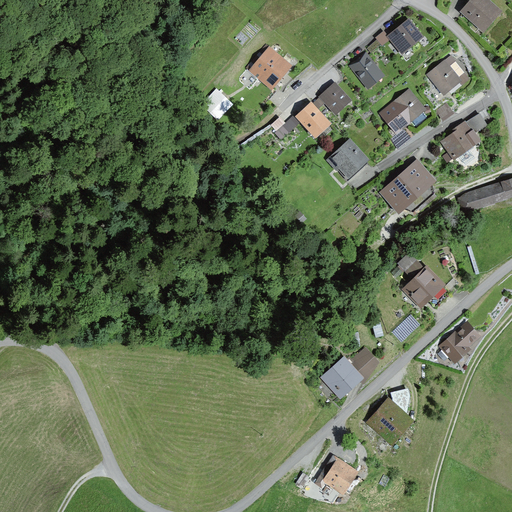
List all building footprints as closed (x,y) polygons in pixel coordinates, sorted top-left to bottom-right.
[(474,0),(466,10),(483,24),(496,9),(485,0),(474,0)] [(392,35),(404,49),(420,35),(408,22),(392,35)] [(383,33),(376,38),(382,45),(389,40),(386,37),(383,33)] [(266,45),(248,67),(250,69),(252,67),(271,84),(286,67),(268,51),(270,49),(266,45)] [(367,56),(354,66),(368,83),(381,73),(367,56)] [(443,63),(429,75),(444,93),(457,81),(456,79),(463,72),(454,61),(446,68),(443,63)] [(262,80),(255,88),(269,99),(276,91),(262,80)] [(319,96),(313,101),(319,107),(325,102),(336,113),(352,98),(335,80),(318,95),(319,96)] [(203,101),(219,117),(234,103),(217,87),(203,101)] [(407,92),(393,104),(408,122),(422,110),(407,92)] [(331,120),(319,107),(313,101),(311,99),(303,105),(295,114),(316,135),(331,120)] [(434,111),(438,117),(449,110),(444,104),(434,111)] [(300,121),(293,114),(274,132),(281,139),(300,121)] [(478,114),(469,121),(476,130),(484,123),(478,114)] [(473,146),(471,144),(478,140),(472,132),(476,130),(469,121),(466,123),(465,122),(459,126),(461,130),(444,142),(454,156),(458,154),(459,156),(473,146)] [(347,144),(328,161),(334,168),(338,165),(345,173),(361,160),(347,144)] [(424,174),(415,164),(399,178),(413,194),(424,184),(427,182),(421,176),(424,174)] [(461,212),(472,208),(473,209),(511,195),(511,177),(502,181),(505,187),(458,203),(461,212)] [(401,205),(404,203),(413,194),(399,178),(384,192),(391,201),(394,198),(401,205)] [(413,194),(404,203),(412,212),(433,194),(424,184),(413,194)] [(400,263),(406,269),(415,260),(409,255),(400,263)] [(425,298),(436,308),(452,293),(441,282),(440,283),(426,269),(406,288),(420,303),(425,298)] [(455,361),(468,349),(466,346),(477,336),(467,325),(442,347),(455,361)] [(364,351),(353,361),(362,371),(357,377),(362,383),(378,361),(364,351)] [(340,392),(357,377),(362,371),(353,361),(349,357),(327,378),(340,392)] [(391,438),(407,420),(389,403),(372,422),(391,438)] [(320,473),(341,487),(352,471),(337,461),(333,466),(328,462),(320,473)]
